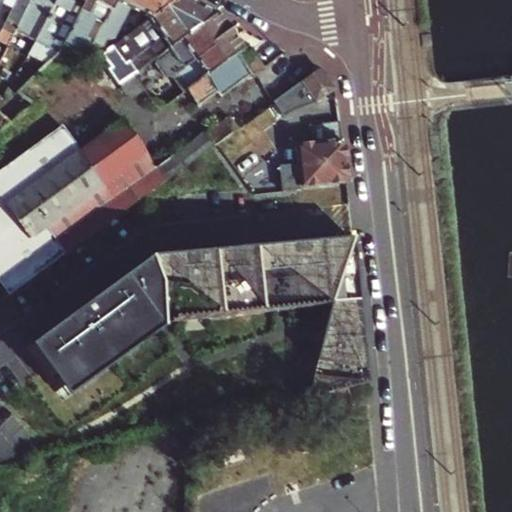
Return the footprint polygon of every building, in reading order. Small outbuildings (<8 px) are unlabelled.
[(0,32),(11,38),(14,33),(30,0),(3,0),(1,4),(11,9),(0,31),(0,32)] [(43,8),(50,12),(56,0),(30,0),(14,33),(27,39),(43,8)] [(57,54),(61,46),(84,0),(56,0),(50,12),(39,34),(48,39),(43,47),(57,54)] [(93,21),(102,26),(115,0),(84,0),(61,46),(85,59),(89,52),(80,48),(93,21)] [(138,21),(141,26),(177,0),(115,0),(102,26),(92,46),(99,50),(102,49),(106,42),(108,43),(112,41),(128,10),(141,17),(138,21)] [(132,76),(155,59),(214,15),(184,0),(177,0),(141,26),(101,56),(111,69),(108,71),(118,86),(119,86),(132,76)] [(254,76),(263,70),(250,52),(244,57),(214,15),(155,59),(155,65),(165,78),(171,78),(176,75),(187,90),(205,77),(217,94),(220,98),(253,74),(254,76)] [(34,43),(43,47),(48,39),(39,34),(34,43)] [(69,80),(78,73),(85,59),(61,46),(57,54),(49,61),(69,80)] [(334,90),(334,89),(318,68),(300,82),(302,84),(316,103),(334,90)] [(135,97),(142,91),(132,76),(119,86),(127,97),(135,97)] [(198,107),(217,94),(205,77),(187,90),(186,91),(198,107)] [(0,171),(0,286),(8,297),(213,147),(214,148),(216,146),(238,129),(230,117),(205,135),(203,133),(155,168),(121,122),(79,153),(61,127),(0,171)] [(296,189),(346,184),(342,140),(339,122),(310,125),(312,146),(295,148),(297,166),(279,168),(282,193),(297,191),(296,189)] [(317,397),(347,390),(369,385),(354,238),(146,259),(26,349),(65,400),(170,324),(326,306),(306,399),(317,397)] [(332,413),(351,409),(347,390),(317,397),(318,402),(329,399),(332,413)]
